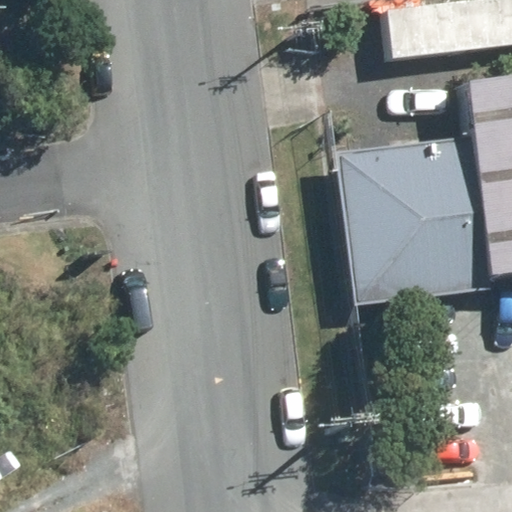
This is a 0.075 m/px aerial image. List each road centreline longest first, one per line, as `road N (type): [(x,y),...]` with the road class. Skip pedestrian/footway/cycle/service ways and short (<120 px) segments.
road 1 (unclassified): [(169,0),(228,511)]
road 2 (unknown): [(300,511),(511,476)]
road 3 (track): [(222,427),(51,511)]
